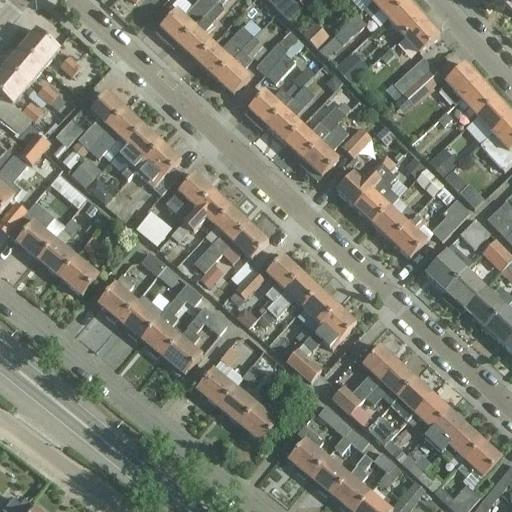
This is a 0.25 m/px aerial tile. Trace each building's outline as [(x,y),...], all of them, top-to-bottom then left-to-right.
[(172,43),(179,49),(218,7),(217,7),(220,3),(216,0),(202,0),(184,20),(177,14),(160,32),(161,33),(157,37),(168,47),(172,43)] [(286,0),(276,11),(289,24),(302,12),(291,0),(286,0)] [(403,0),(379,0),(373,6),(364,14),(371,22),(380,14),(389,23),(408,5),(403,0)] [(404,40),(424,23),(408,5),(389,23),(404,40)] [(224,13),(218,7),(179,49),(197,66),(214,48),(204,39),(212,30),(210,28),(224,13)] [(357,18),(345,30),(325,49),(333,58),(366,29),(357,18)] [(424,23),(404,40),(420,58),(440,40),(424,23)] [(316,27),(303,39),(318,53),(330,41),(316,27)] [(215,83),(254,41),(243,31),(221,54),(214,48),(197,66),(215,83)] [(37,34),(21,53),(45,72),(60,53),(37,34)] [(257,71),(266,80),(299,44),(290,35),(257,71)] [(254,62),(249,58),(260,46),(254,41),(215,83),(221,88),(234,100),(247,85),(251,82),(243,75),(254,62)] [(299,44),(266,80),(274,87),(294,66),(291,63),(304,48),(299,44)] [(21,53),(6,71),(29,90),(45,72),(21,53)] [(353,53),(336,72),(349,83),(365,64),(353,53)] [(394,59),(389,53),(381,60),(387,66),(394,59)] [(68,62),(60,70),(71,81),(66,87),(78,98),(92,84),(68,62)] [(403,98),(432,71),(424,63),(395,90),(403,98)] [(455,110),(462,103),(481,86),(465,68),(446,86),(448,88),(441,94),(455,110)] [(13,109),(29,90),(6,71),(0,77),(0,97),(4,102),(13,109)] [(442,82),(432,71),(403,98),(412,108),(442,82)] [(334,81),(330,85),(330,91),(334,95),(341,87),(334,81)] [(477,121),(497,103),(481,86),(462,103),(477,121)] [(46,88),(38,97),(48,105),(50,107),(58,98),(46,88)] [(267,131),(301,94),(295,88),(286,97),(281,93),(273,102),(265,95),(248,114),(249,115),(245,119),(256,129),(260,124),(267,131)] [(304,90),(301,94),(267,131),(285,148),(302,129),(295,122),(315,101),(304,90)] [(34,94),(29,100),(42,112),(48,105),(38,97),(34,94)] [(78,145),(89,154),(126,114),(107,97),(94,111),(91,114),(99,122),(78,145)] [(4,102),(0,106),(0,121),(19,137),(30,124),(22,117),(13,109),(4,102)] [(477,121),(493,138),(511,120),(511,119),(497,103),(477,121)] [(43,116),(31,106),(22,117),(30,124),(34,127),(43,116)] [(310,137),(302,129),(285,148),(303,164),(338,128),(352,113),(344,106),(338,112),(336,110),(310,137)] [(144,130),(126,114),(89,154),(99,164),(110,152),(117,159),(144,130)] [(447,117),(439,124),(445,130),(452,123),(447,117)] [(478,147),(490,136),(475,120),(464,131),(478,147)] [(511,157),(509,155),(511,152),(511,120),(493,138),(480,150),(504,175),(511,167),(511,157)] [(73,123),(56,141),(67,151),(84,133),(73,123)] [(348,138),(338,128),(303,164),(310,171),(306,175),(317,186),(321,181),(322,182),(339,163),(331,156),(348,138)] [(128,184),(136,175),(162,147),(144,130),(117,159),(109,167),(128,184)] [(385,132),(378,139),(387,149),(394,142),(385,132)] [(353,162),(372,142),(361,133),(343,152),(353,162)] [(20,160),(32,171),(50,150),(38,140),(20,160)] [(83,161),(89,154),(78,145),(72,151),(83,161)] [(181,165),(162,147),(136,175),(162,200),(182,179),(174,172),(181,165)] [(459,168),(445,152),(429,167),(445,183),(452,175),(459,168)] [(0,161),(0,173),(2,175),(14,160),(6,154),(0,161)] [(101,175),(87,162),(71,180),(85,192),(101,175)] [(414,162),(405,171),(417,182),(426,172),(414,162)] [(337,195),(355,213),(390,176),(383,169),(375,177),(371,173),(361,184),(354,177),(337,195)] [(426,172),(417,182),(434,199),(435,198),(443,190),(426,172)] [(467,190),(452,175),(445,183),(459,197),(467,190)] [(395,181),(390,176),(355,213),(373,229),(393,208),(398,202),(386,191),(395,181)] [(166,210),(185,227),(214,195),(195,178),(166,210)] [(58,181),(51,189),(62,198),(69,190),(58,181)] [(96,181),(86,193),(105,210),(115,198),(96,181)] [(5,193),(0,188),(0,217),(19,194),(11,187),(5,193)] [(443,190),(435,198),(446,209),(454,201),(443,190)] [(207,222),(215,230),(232,212),(214,195),(185,227),(180,233),(172,241),(178,247),(190,234),(193,237),(207,222)] [(429,203),(418,216),(428,224),(439,211),(429,203)] [(431,236),(442,246),(469,217),(456,204),(443,218),(446,221),(431,236)] [(505,242),(511,235),(511,212),(505,206),(487,224),(505,242)] [(9,239),(28,216),(17,207),(0,227),(0,233),(8,240),(8,239),(9,239)] [(38,265),(55,244),(44,235),(54,222),(35,207),(28,216),(9,239),(17,246),(17,247),(38,265)] [(393,208),(373,229),(391,246),(416,219),(410,213),(407,210),(402,216),(393,208)] [(92,209),(86,216),(91,221),(97,213),(92,209)] [(213,268),(221,259),(250,229),(232,212),(215,230),(223,237),(194,268),(204,278),(213,268)] [(172,233),(151,216),(136,233),(157,251),(172,233)] [(416,219),(391,246),(410,263),(427,245),(417,236),(426,227),(416,219)] [(71,223),(64,231),(62,234),(63,235),(70,241),(79,229),(71,223)] [(490,238),(476,224),(460,240),(474,254),(490,238)] [(252,264),(255,261),(269,246),(250,229),(221,259),(233,269),(244,257),(252,264)] [(92,258),(101,247),(93,240),(84,251),(92,258)] [(55,244),(38,265),(60,283),(77,262),(55,244)] [(511,261),(495,244),(486,252),(505,272),(511,264),(511,261)] [(446,297),(466,274),(471,269),(473,268),(452,249),(425,278),(446,297)] [(141,268),(157,281),(166,270),(149,257),(141,268)] [(266,299),(274,307),(302,277),(283,260),(266,278),(276,287),(266,299)] [(99,280),(77,262),(60,283),(82,300),(99,280)] [(15,289),(27,271),(17,265),(5,283),(15,289)] [(166,270),(157,281),(170,291),(179,282),(166,270)] [(486,293),(466,274),(446,297),(442,301),(454,313),(458,308),(465,315),(486,293)] [(207,276),(200,284),(209,292),(215,284),(207,276)] [(256,276),(231,302),(239,309),(263,283),(256,276)] [(302,277),(274,307),(268,314),(276,322),(294,303),(303,312),(320,294),(302,277)] [(122,280),(115,288),(111,293),(98,309),(108,317),(106,320),(114,327),(117,324),(120,327),(137,306),(127,298),(134,289),(122,280)] [(160,359),(163,362),(180,341),(170,333),(178,323),(175,320),(187,305),(194,310),(202,301),(201,301),(186,288),(165,314),(166,314),(164,317),(142,345),(151,352),(148,355),(157,363),(160,359)] [(506,311),(486,293),(465,315),(485,333),(506,311)] [(338,311),(320,294),(303,312),(321,329),(338,311)] [(137,306),(120,327),(130,335),(127,338),(136,344),(138,341),(142,345),(164,317),(143,299),(137,306)] [(511,305),(506,311),(485,333),(504,351),(511,341),(511,305)] [(248,331),(255,318),(242,310),(234,323),(248,331)] [(189,331),(180,341),(163,362),(172,369),(169,372),(179,380),(182,377),(185,380),(198,365),(203,359),(192,351),(200,341),(196,338),(204,328),(219,340),(219,339),(227,330),(204,311),(188,331),(189,331)] [(357,328),(338,311),(321,329),(313,338),(304,348),(298,354),(305,361),(311,354),(313,356),(322,345),(332,354),(357,328)] [(265,331),(273,322),(266,316),(258,324),(265,331)] [(297,341),(304,348),(313,338),(306,331),(297,341)] [(381,351),(368,365),(362,371),(370,378),(352,398),(344,390),(331,403),(349,420),(365,402),(373,394),(398,366),(381,351)] [(219,412),(236,392),(244,382),(242,381),(229,370),(238,359),(230,352),(221,364),(197,394),(219,412)] [(305,361),(298,354),(287,366),(311,387),(322,375),(305,361)] [(254,371),(262,374),(273,379),(278,368),(259,360),(254,371)] [(398,366),(373,394),(365,402),(374,410),(381,402),(390,409),(415,382),(398,366)] [(251,388),(262,374),(254,371),(252,369),(242,381),(244,382),(251,388)] [(390,409),(407,425),(432,398),(415,382),(390,409)] [(283,393),(282,394),(298,406),(304,397),(287,385),(282,393),(283,393)] [(283,393),(282,393),(273,386),(263,399),(273,406),(282,394),(283,393)] [(257,409),(236,392),(219,412),(240,430),(257,409)] [(449,414),(432,398),(407,425),(424,441),(449,414)] [(257,409),(240,430),(262,448),(279,428),(257,409)] [(318,419),(343,441),(351,432),(326,410),(318,419)] [(449,414),(424,441),(441,457),(467,430),(449,414)] [(362,429),(367,434),(379,421),(374,416),(362,429)] [(396,436),(379,421),(367,434),(384,450),(390,444),(396,436)] [(484,446),(467,430),(441,457),(450,465),(456,458),(465,466),(484,446)] [(311,483),(328,462),(318,454),(324,446),(305,431),(298,439),(305,445),(289,465),(298,473),(296,476),(304,483),(307,480),(311,483)] [(369,447),(351,432),(343,441),(334,451),(342,458),(351,447),(361,456),(369,447)] [(384,450),(401,466),(407,459),(390,444),(384,450)] [(501,462),(484,446),(465,466),(458,474),(466,482),(474,474),(483,482),(501,462)] [(373,466),(387,477),(394,468),(381,457),(373,466)] [(358,511),(371,497),(360,488),(368,478),(364,475),(372,464),(366,459),(349,480),(332,500),(341,508),(339,511),(340,511),(358,511)] [(401,466),(418,482),(424,476),(407,459),(401,466)] [(328,497),(332,500),(349,480),(328,462),(311,483),(320,491),(318,494),(326,500),(328,497)] [(394,468),(387,477),(378,487),(385,494),(394,483),(391,481),(398,473),(394,470),(395,469),(394,468)] [(508,489),(510,491),(511,488),(511,470),(494,493),(500,498),(508,489)] [(433,484),(424,476),(418,482),(435,498),(440,492),(443,488),(436,481),(433,484)] [(413,484),(390,511),(410,511),(425,494),(413,484)] [(440,492),(435,498),(449,511),(470,511),(480,502),(467,490),(453,505),(440,492)] [(480,511),(488,511),(500,498),(494,493),(479,511),(480,511)] [(388,511),(381,506),(371,497),(358,511),(388,511)] [(25,503),(21,508),(13,502),(4,511),(44,511),(40,508),(37,511),(36,511),(35,511),(25,503)]
